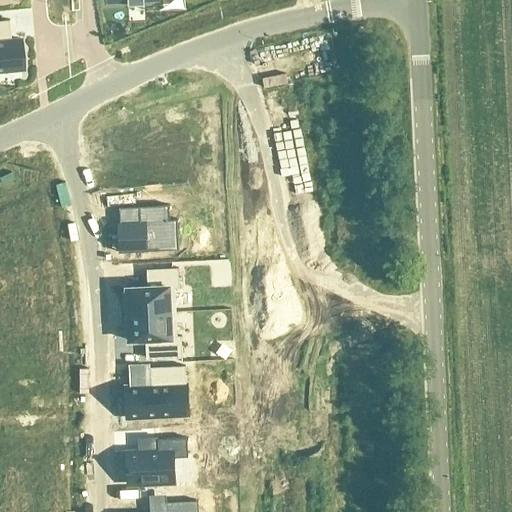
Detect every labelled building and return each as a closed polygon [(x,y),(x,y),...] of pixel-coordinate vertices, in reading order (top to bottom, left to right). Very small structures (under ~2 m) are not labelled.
[(10,21),(0,21),(0,71),(25,69),(22,39),(12,40),(10,22),(10,21)] [(114,150),(94,156),(101,179),(146,165),(149,176),(170,170),(159,137),(170,133),(166,120),(110,137),(114,150)] [(15,179),(12,172),(0,177),(0,179),(2,185),(15,179)] [(140,222),(117,223),(119,253),(174,250),(173,220),(169,220),(169,206),(140,207),(140,222)] [(36,240),(3,242),(5,286),(21,285),(22,295),(39,294),(36,240)] [(126,293),(122,293),(123,311),(127,311),(127,315),(176,312),(175,288),(179,288),(178,268),(147,270),(148,287),(126,288),(126,293)] [(128,318),(124,319),(124,336),(128,336),(129,341),(146,340),(150,340),(151,360),(182,358),(181,336),(177,336),(176,312),(127,315),(128,318)] [(0,361),(35,359),(34,326),(0,327),(0,361)] [(0,393),(37,392),(35,359),(0,361),(0,393)] [(130,387),(126,387),(128,419),(176,416),(174,385),(186,384),(185,366),(149,368),(150,386),(130,387)] [(0,427),(38,426),(37,392),(0,393),(0,427)] [(138,452),(127,452),(127,464),(128,485),(174,483),(172,457),(188,457),(187,438),(157,439),(158,451),(138,452)] [(48,458),(0,460),(0,478),(5,479),(5,493),(49,492),(48,458)] [(6,509),(0,508),(0,511),(49,511),(49,492),(5,493),(6,509)] [(198,511),(198,501),(166,502),(166,511),(198,511)]
